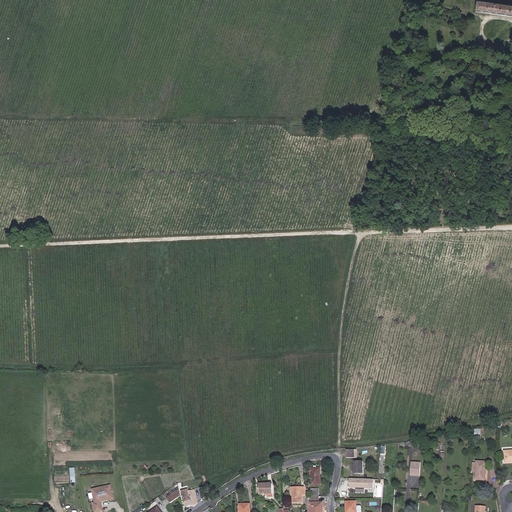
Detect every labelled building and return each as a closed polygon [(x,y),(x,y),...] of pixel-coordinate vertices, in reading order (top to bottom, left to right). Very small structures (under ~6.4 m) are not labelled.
[(511,3),(485,0),(478,0),(478,9),(511,14),(511,3)] [(511,458),(511,447),(504,447),(503,457),(511,458)] [(422,473),(423,460),(412,459),(411,472),(422,473)] [(364,473),(364,461),(355,461),(355,473),(364,473)] [(486,461),(477,461),(476,462),(476,473),(475,479),(485,480),(486,461)] [(310,485),(319,485),(319,468),(316,468),(316,466),(313,466),(313,468),(310,468),(310,485)] [(348,478),(348,486),(372,487),(372,478),(348,478)] [(109,485),(91,489),(93,502),(91,502),(93,511),(96,511),(103,511),(100,500),(112,498),(109,485)] [(272,498),(272,485),(258,485),(258,495),(266,495),(267,498),(272,498)] [(179,495),(178,488),(169,494),(164,497),(168,503),(179,495)] [(191,505),(192,507),(199,502),(198,495),(196,496),(195,489),(189,491),(188,489),(180,492),(184,507),(191,505)] [(305,497),(305,489),(292,489),(292,497),(292,505),(302,505),(301,497),(305,497)] [(356,511),(356,501),(346,502),(346,511),(356,511)] [(485,511),(486,504),(477,503),(476,511),(485,511)]
